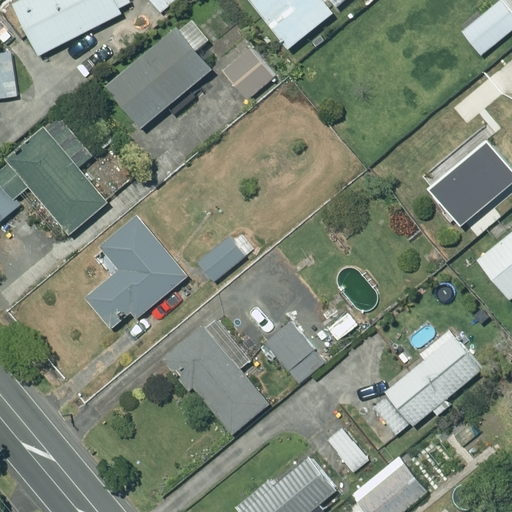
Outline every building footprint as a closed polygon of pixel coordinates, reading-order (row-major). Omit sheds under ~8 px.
[(44,52),(126,10),(121,0),(19,0),(18,1),(44,52)] [(156,0),(165,10),(177,0),(156,0)] [(336,0),(261,0),(303,50),(347,13),(336,0)] [(511,0),(501,0),(465,28),(484,52),(511,29),(511,0)] [(198,18),(190,24),(205,43),(213,37),(198,18)] [(183,23),(112,82),(147,124),(219,65),(183,23)] [(253,44),(227,67),(252,96),(278,74),(253,44)] [(14,49),(0,51),(0,96),(20,93),(14,49)] [(11,155),(15,160),(0,173),(0,220),(23,201),(19,196),(35,183),(76,231),(113,199),(50,123),(11,155)] [(98,136),(107,147),(116,139),(107,128),(98,136)] [(142,212),(105,243),(124,267),(90,295),(116,327),(137,310),(142,316),(193,273),(142,212)] [(511,232),(483,256),(511,292),(511,232)] [(234,234),(202,260),(218,280),(251,253),(250,252),(255,247),(243,233),(238,238),(234,234)] [(486,304),(473,316),(484,326),(496,315),(486,304)] [(342,337),(361,322),(351,310),(332,325),(342,337)] [(296,320),(271,341),(303,380),(328,360),(296,320)] [(209,322),(168,356),(194,387),(198,384),(238,431),(274,400),(209,322)] [(446,401),(488,367),(453,324),(421,350),(429,359),(392,389),(395,392),(378,405),(399,432),(416,418),(419,422),(439,407),(443,411),(450,405),(446,401)] [(501,350),(509,361),(511,358),(511,340),(511,341),(501,350)] [(333,438),(358,469),(373,457),(347,426),(333,438)] [(242,503),(249,511),(316,511),(344,488),(316,454),(279,484),(274,477),(242,503)] [(409,460),(361,500),(370,511),(402,511),(432,488),(409,460)]
